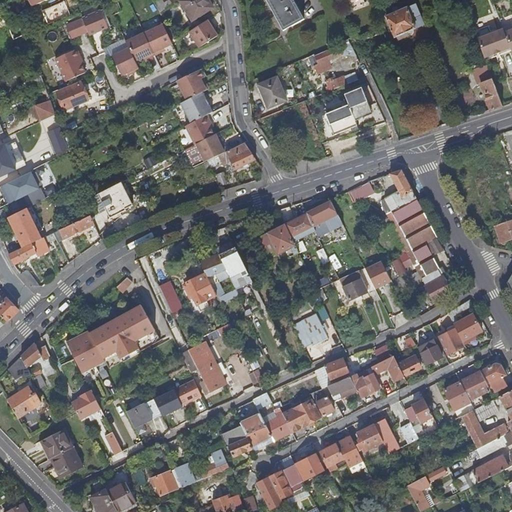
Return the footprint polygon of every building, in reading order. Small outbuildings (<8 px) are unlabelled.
[(213,7),(208,0),(179,0),(192,21),(213,7)] [(304,20),(293,0),(266,0),(283,31),(304,20)] [(354,11),(366,5),(364,0),(348,0),(349,1),(350,0),(354,11)] [(396,39),(426,26),(416,5),(399,13),(397,8),(393,10),(395,15),(387,18),(396,39)] [(211,17),(190,31),(200,47),(219,35),(213,26),(215,24),(211,17)] [(82,18),(66,25),(72,39),(88,32),(87,28),(82,18)] [(511,18),(501,23),(511,49),(511,50),(511,18)] [(163,24),(144,33),(154,54),(154,55),(163,51),(162,49),(172,43),(163,24)] [(511,49),(504,30),(493,35),(490,27),(475,32),(486,62),(503,55),(502,53),(511,49)] [(126,41),(135,60),(147,55),(148,57),(154,54),(144,33),(144,32),(126,41)] [(126,41),(125,39),(107,48),(110,55),(112,55),(122,74),(131,70),(133,72),(139,69),(135,60),(126,41)] [(338,48),(316,57),(320,68),(316,70),(317,74),(331,68),(328,61),(341,56),(338,48)] [(56,59),(66,81),(86,72),(82,63),(80,58),(81,57),(78,49),(56,59)] [(482,85),(494,80),(489,68),(477,73),(482,85)] [(201,69),(177,80),(188,100),(203,92),(207,90),(202,79),(204,78),(205,77),(201,69)] [(346,84),(357,80),(355,73),(344,77),(346,84)] [(46,88),(40,75),(31,78),(37,92),(46,88)] [(286,100),(277,77),(258,85),(267,108),(286,100)] [(346,84),(344,77),(330,82),(333,89),(346,84)] [(492,111),(504,107),(495,84),(494,80),(482,85),(492,111)] [(81,83),(59,93),(66,110),(88,100),(81,83)] [(188,100),(182,103),(192,123),(208,115),(213,112),(203,92),(188,100)] [(56,115),(51,100),(36,105),(43,121),(56,115)] [(326,114),(334,135),(358,126),(349,105),(326,114)] [(212,123),(208,115),(192,123),(186,126),(195,145),(196,144),(215,135),(210,125),(212,123)] [(63,133),(61,127),(48,132),(50,137),(63,133)] [(399,142),(408,139),(405,131),(397,134),(399,142)] [(64,134),(63,133),(50,137),(55,153),(69,148),(64,134)] [(215,135),(196,144),(205,162),(207,161),(226,152),(227,151),(224,144),(221,145),(216,135),(215,135)] [(256,159),(245,143),(227,151),(226,152),(229,159),(234,170),(256,159)] [(0,177),(17,170),(6,145),(0,147),(0,177)] [(211,168),(229,159),(226,152),(207,161),(211,168)] [(144,160),(148,167),(156,163),(152,156),(144,160)] [(33,170),(6,184),(14,200),(35,190),(41,200),(47,197),(33,170)] [(405,236),(429,223),(402,171),(390,174),(398,190),(384,197),(391,210),(386,212),(425,285),(442,276),(438,270),(440,269),(426,243),(412,250),(405,236)] [(100,191),(110,217),(135,207),(125,181),(100,191)] [(366,183),(349,192),(354,203),(374,193),(368,182),(366,183)] [(319,237),(342,226),(338,216),(336,212),(335,211),(330,201),(307,213),(316,231),(319,237)] [(9,217),(24,248),(42,239),(39,233),(42,231),(30,207),(9,217)] [(316,231),(307,213),(300,217),(285,224),(293,242),(316,231)] [(72,224),(54,233),(59,243),(95,226),(90,216),(72,224)] [(511,239),(511,220),(496,226),(496,229),(499,228),(504,243),(511,239)] [(437,237),(429,223),(405,236),(412,250),(426,243),(437,237)] [(293,242),(285,224),(267,233),(278,255),(279,258),(283,256),(285,260),(298,253),(293,242)] [(278,255),(267,233),(260,237),(271,259),(278,255)] [(50,250),(44,238),(42,239),(24,248),(10,254),(15,265),(36,253),(38,256),(50,250)] [(247,270),(246,270),(235,248),(219,255),(230,277),(236,290),(253,281),(247,270)] [(219,283),(230,277),(219,255),(200,262),(207,275),(217,296),(221,305),(232,299),(229,293),(225,295),(219,283)] [(391,281),(382,263),(365,271),(374,289),(375,289),(391,281)] [(349,301),(374,289),(365,271),(364,269),(339,280),(349,301)] [(29,271),(24,276),(31,286),(40,286),(29,271)] [(217,296),(207,275),(196,280),(196,279),(187,284),(198,306),(217,296)] [(442,276),(425,285),(426,286),(425,286),(435,303),(452,293),(443,277),(442,277),(442,276)] [(133,281),(128,277),(121,284),(117,286),(123,292),(133,281)] [(170,282),(160,287),(165,299),(173,296),(176,294),(170,282)] [(236,290),(229,293),(232,299),(238,296),(239,295),(236,290)] [(0,313),(7,321),(18,310),(6,299),(5,300),(0,294),(0,313)] [(177,304),(173,296),(165,299),(169,307),(177,304)] [(473,306),(470,300),(449,313),(452,319),(473,306)] [(67,343),(83,374),(103,364),(106,362),(108,365),(109,368),(161,340),(141,305),(90,334),(88,331),(67,343)] [(328,336),(317,315),(294,326),(304,347),(312,343),(313,344),(328,336)] [(482,332),(473,315),(455,325),(464,342),(482,332)] [(464,342),(455,325),(447,329),(449,332),(440,337),(449,355),(466,346),(464,342)] [(416,345),(411,338),(398,344),(402,352),(416,345)] [(443,357),(434,340),(418,349),(426,366),(443,357)] [(35,342),(21,356),(27,367),(41,354),(44,360),(51,357),(48,351),(46,345),(39,348),(35,342)] [(226,385),(204,342),(182,354),(192,373),(198,369),(210,393),(226,385)] [(27,367),(21,356),(8,368),(16,379),(23,376),(24,378),(31,374),(30,371),(27,367)] [(404,377),(394,356),(371,368),(375,375),(388,368),(395,381),(404,377)] [(400,364),(406,376),(421,368),(415,356),(400,364)] [(249,362),(253,371),(260,367),(256,359),(249,362)] [(349,375),(343,359),(326,366),(332,382),(349,375)] [(506,376),(501,366),(496,364),(481,372),(489,389),(493,387),(496,392),(507,387),(502,378),(506,376)] [(39,367),(30,371),(31,374),(33,378),(42,373),(39,367)] [(380,389),(373,375),(368,377),(365,370),(361,372),(363,378),(371,394),(380,389)] [(489,389),(481,372),(461,382),(470,400),(490,390),(489,389)] [(371,394),(363,378),(359,380),(356,374),(351,377),(362,398),(371,394)] [(355,387),(350,377),(328,387),(332,395),(335,401),(342,398),(340,393),(355,387)] [(46,381),(38,386),(41,393),(50,388),(46,381)] [(470,400),(461,382),(445,390),(455,412),(459,411),(469,405),(472,404),(470,400)] [(29,387),(8,399),(18,417),(42,403),(36,394),(34,395),(29,387)] [(332,395),(328,387),(312,394),(316,403),(317,403),(325,416),(328,415),(328,417),(333,414),(332,412),(335,411),(328,397),(332,395)] [(101,409),(91,391),(80,397),(81,399),(72,404),(76,410),(80,419),(101,409)] [(254,398),(259,409),(274,402),(269,391),(254,398)] [(511,391),(495,400),(493,401),(496,407),(503,403),(511,420),(508,423),(511,430),(511,391)] [(321,418),(311,397),(305,400),(306,403),(283,414),(292,433),(321,418)] [(161,414),(154,399),(146,403),(153,418),(161,414)] [(433,417),(425,400),(405,410),(411,423),(419,418),(421,423),(433,417)] [(496,407),(493,401),(473,412),(479,427),(499,413),(496,407)] [(153,418),(146,403),(127,413),(135,428),(153,418)] [(479,427),(473,412),(460,418),(478,449),(508,434),(504,425),(483,435),(479,427)] [(272,437),(266,425),(262,416),(241,426),(246,435),(252,446),(272,437)] [(290,434),(282,417),(266,425),(272,437),(275,442),(290,434)] [(399,450),(384,421),(375,426),(383,442),(385,446),(388,452),(389,455),(399,450)] [(252,448),(246,435),(241,426),(223,434),(234,457),(252,448)] [(383,442),(375,426),(358,434),(361,440),(359,441),(360,443),(358,445),(362,453),(383,442)] [(419,439),(413,426),(404,430),(410,444),(419,439)] [(46,451),(52,461),(55,459),(73,448),(63,431),(43,443),(47,450),(46,451)] [(507,465),(503,457),(473,471),(473,472),(456,481),(462,492),(477,485),(511,467),(511,431),(508,434),(478,449),(470,454),(474,461),(505,445),(506,447),(511,445),(510,443),(511,442),(511,455),(511,456),(510,460),(511,463),(507,465)] [(113,432),(106,436),(116,456),(124,452),(113,432)] [(358,453),(351,438),(337,444),(345,459),(345,460),(358,453)] [(345,459),(337,444),(321,453),(326,463),(333,460),(335,464),(345,459)] [(73,448),(55,459),(61,471),(59,473),(64,480),(86,467),(74,448),(73,448)] [(204,478),(207,476),(228,467),(221,451),(212,455),(216,464),(204,469),(200,471),(204,478)] [(181,468),(180,465),(175,453),(169,456),(174,468),(175,470),(181,468)] [(323,471),(315,455),(295,465),(303,481),(323,471)] [(295,465),(291,457),(281,461),(285,470),(295,465)] [(52,461),(59,473),(61,471),(55,459),(52,461)] [(363,463),(362,461),(349,468),(349,469),(351,473),(365,466),(363,463)] [(447,474),(443,463),(431,474),(434,481),(447,474)] [(195,483),(188,466),(187,467),(186,465),(181,468),(175,470),(182,489),(195,483)] [(303,481),(295,465),(285,470),(270,478),(279,495),(281,499),(293,494),(289,486),(293,484),(297,492),(301,491),(306,488),(303,481)] [(134,473),(139,487),(146,485),(140,471),(134,473)] [(154,479),(161,496),(178,489),(171,472),(154,479)] [(431,486),(426,477),(407,487),(420,511),(421,511),(430,508),(421,491),(431,486)] [(277,496),(268,479),(258,484),(267,501),(271,498),(273,502),(281,499),(279,495),(277,496)] [(122,511),(136,505),(126,485),(108,494),(116,511),(122,511)] [(310,495),(307,490),(302,493),(301,491),(297,492),(293,494),(281,499),(285,506),(310,495)] [(116,511),(108,494),(106,492),(91,500),(96,511),(116,511)] [(243,508),(239,496),(228,500),(227,497),(213,503),(216,511),(229,511),(232,511),(243,508)] [(251,511),(257,510),(252,498),(245,501),(247,507),(248,511),(251,511)]
